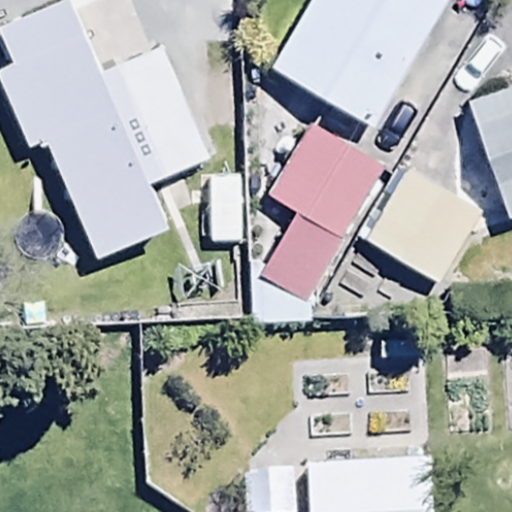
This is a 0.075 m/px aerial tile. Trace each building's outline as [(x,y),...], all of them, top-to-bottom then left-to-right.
[(371,138),(447,0),(313,0),(268,82),(371,138)] [(0,90),(28,159),(44,152),(92,268),(164,238),(145,193),(208,167),(163,57),(94,85),(63,11),(0,36),(0,47),(10,72),(0,76),(0,90)] [(511,93),(462,111),(505,229),(511,226),(511,93)] [(308,305),(380,175),(301,131),(262,202),(293,218),(264,271),(246,271),(247,329),(309,328),(308,305)] [(404,178),(362,249),(437,292),(479,222),(404,178)] [(511,331),(453,335),(462,485),(511,482),(511,331)] [(445,511),(442,449),(312,457),(315,511),(445,511)] [(292,511),(292,479),(242,480),(242,511),(292,511)]
